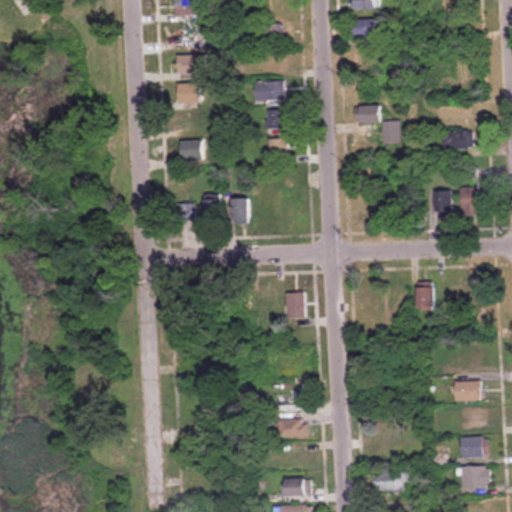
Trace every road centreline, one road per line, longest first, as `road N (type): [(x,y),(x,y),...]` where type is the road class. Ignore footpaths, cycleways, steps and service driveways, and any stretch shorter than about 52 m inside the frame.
road 1 (residential): [(163,511),(139,0)]
road 2 (residential): [(347,511),(325,0)]
road 3 (residential): [(511,246),(149,249)]
